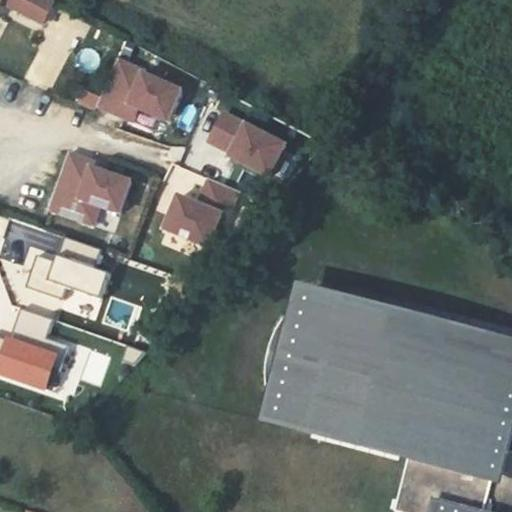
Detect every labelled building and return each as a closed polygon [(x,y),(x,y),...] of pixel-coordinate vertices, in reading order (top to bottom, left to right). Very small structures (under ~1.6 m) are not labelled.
[(54,3),(47,0),(10,0),(7,7),(43,26),(54,3)] [(119,62),(98,108),(125,121),(131,108),(163,122),(169,125),(183,94),(146,77),(147,74),(119,62)] [(163,122),(131,108),(125,121),(157,135),(163,122)] [(224,114),(210,143),(233,155),(232,158),(270,181),(287,150),(224,114)] [(67,157),(47,214),(73,223),(80,204),(99,211),(119,219),(131,186),(97,173),(92,171),(93,167),(67,157)] [(182,199),(169,232),(209,249),(223,217),(227,219),(240,193),(212,181),(201,207),(182,199)] [(99,211),(80,204),(73,223),(92,230),(99,211)] [(67,239),(58,263),(40,257),(29,289),(66,302),(70,290),(104,301),(114,275),(98,270),(105,252),(67,239)] [(406,511),(511,511),(511,449),(501,447),(511,404),(511,339),(311,287),(304,315),(287,310),(270,334),(262,364),(265,390),(283,395),(280,403),(300,408),(296,426),(408,456),(394,509),(406,511)] [(0,340),(0,375),(48,391),(54,371),(60,373),(68,348),(48,341),(55,320),(22,309),(11,344),(0,340)]
